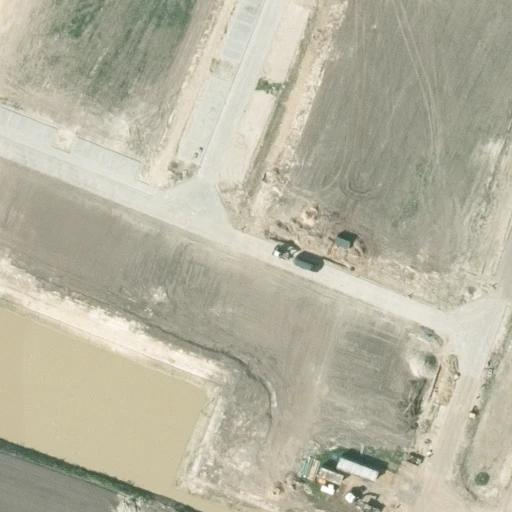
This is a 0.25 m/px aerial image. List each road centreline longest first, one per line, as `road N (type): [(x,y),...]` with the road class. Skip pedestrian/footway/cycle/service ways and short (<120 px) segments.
road 1 (residential): [(482,336),(188,221)]
road 2 (residential): [(276,0),(188,221)]
road 3 (residential): [(188,221),(0,147)]
road 4 (unclassified): [(419,511),(482,336)]
